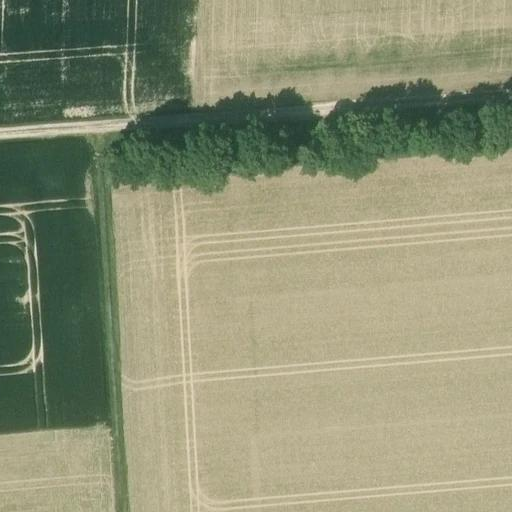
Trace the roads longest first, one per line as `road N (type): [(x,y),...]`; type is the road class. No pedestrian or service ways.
road 1 (track): [(0,135),(511,93)]
road 2 (track): [(96,127),(120,511)]
